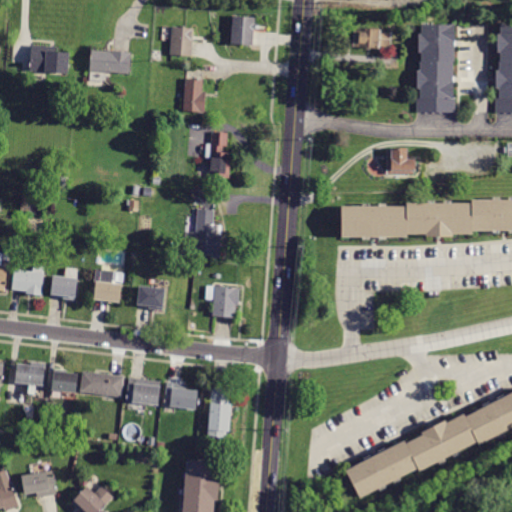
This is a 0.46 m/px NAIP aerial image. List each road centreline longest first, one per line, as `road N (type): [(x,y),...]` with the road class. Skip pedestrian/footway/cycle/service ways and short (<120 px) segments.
road 1 (tertiary): [(267,511),(304,0)]
road 2 (residential): [(278,359),(0,327)]
road 3 (residential): [(278,359),(355,354),(511,323)]
road 4 (residential): [(295,120),(400,133),(511,133)]
